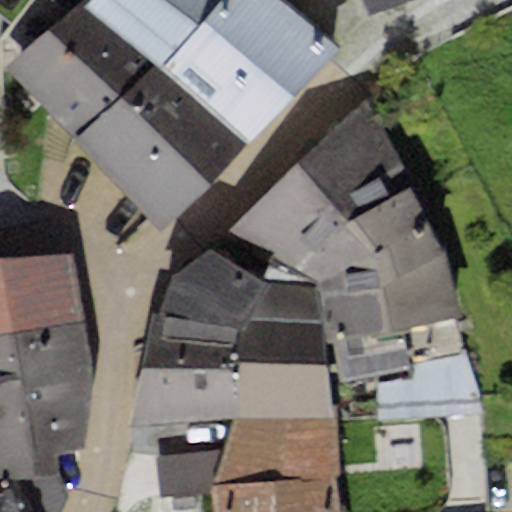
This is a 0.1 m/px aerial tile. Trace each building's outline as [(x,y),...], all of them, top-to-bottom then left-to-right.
[(207,0),(86,0),(83,4),(154,62),(207,0)] [(275,0),(207,0),(154,62),(244,143),(326,44),(282,6),(275,0)] [(361,0),(365,10),(392,0),(361,0)] [(154,62),(83,4),(6,64),(58,123),(72,139),(154,62)] [(211,175),(244,143),(154,62),(72,139),(156,228),(211,175)] [(366,99),(223,227),(271,256),(292,269),(313,282),(322,322),(324,337),(331,337),(337,377),(460,350),(454,316),(465,313),(445,247),(412,184),(366,99)] [(162,304),(158,316),(322,322),(313,282),(271,256),(260,279),(208,246),(171,279),(162,304)] [(69,254),(0,257),(0,329),(81,315),(69,254)] [(81,315),(0,329),(0,486),(18,481),(31,511),(60,511),(67,493),(54,452),(85,445),(91,379),(88,361),(81,315)] [(138,367),(131,423),(226,414),(231,414),(333,422),(324,337),(322,322),(158,316),(153,328),(138,367)] [(220,452),(210,485),(334,482),(333,422),(231,414),(220,452)] [(210,485),(220,452),(156,457),(159,492),(210,485)] [(0,511),(31,511),(18,481),(0,486),(0,511)] [(210,485),(212,511),(335,511),(334,482),(210,485)]
